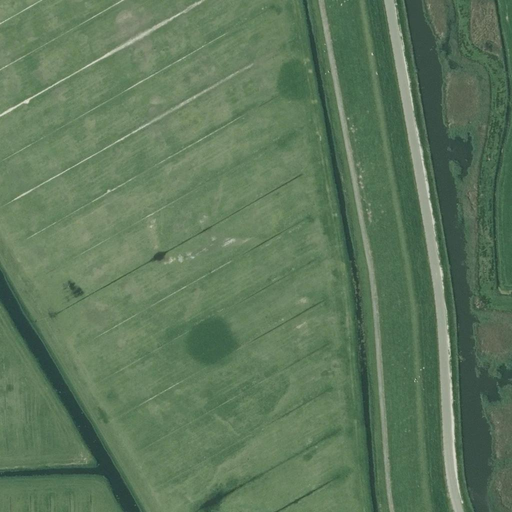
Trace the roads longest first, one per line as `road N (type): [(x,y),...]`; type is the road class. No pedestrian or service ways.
road 1 (track): [(367,511),(349,307),(295,0)]
road 2 (unclassified): [(459,511),(437,291),(388,0)]
